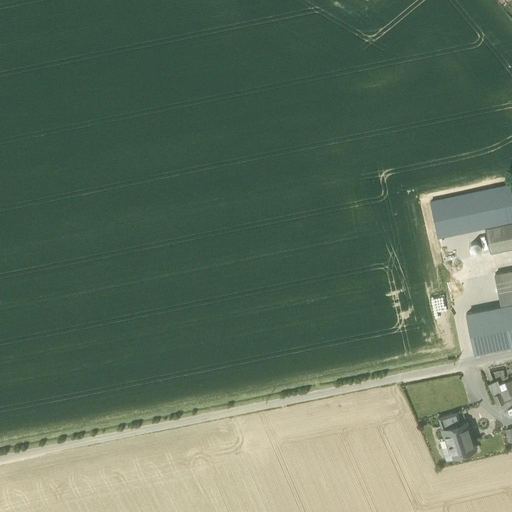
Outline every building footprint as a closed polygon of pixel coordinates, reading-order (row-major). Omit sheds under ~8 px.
[(511,199),(509,185),(509,184),(430,201),(438,237),(511,220),(511,199)] [(511,246),(511,222),(485,228),(490,252),(511,246)] [(480,251),(481,246),(479,242),(474,241),(470,243),(469,248),(471,252),(476,253),(480,251)] [(511,270),(495,274),(499,293),(511,289),(511,270)] [(511,304),(511,289),(499,293),(502,306),(511,304)] [(511,304),(502,306),(466,314),(474,353),(511,345),(511,304)] [(487,383),(491,392),(502,386),(498,377),(487,383)] [(505,391),(502,386),(491,392),(494,396),(501,393),(505,391)] [(505,391),(501,393),(505,402),(511,397),(508,389),(505,391)] [(497,406),(505,402),(501,393),(494,396),(497,406)] [(438,417),(442,429),(456,424),(453,413),(438,417)] [(448,446),(451,456),(464,452),(465,453),(474,450),(472,442),(473,441),(466,421),(456,424),(442,429),(445,438),(440,440),(442,448),(447,446),(448,446)] [(447,446),(442,448),(446,459),(452,457),(451,456),(448,446),(447,446)]
